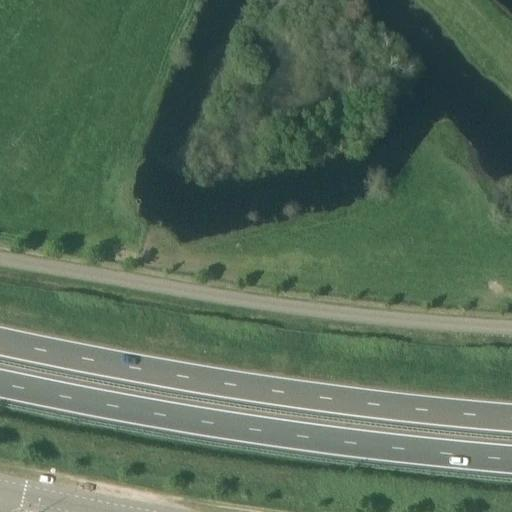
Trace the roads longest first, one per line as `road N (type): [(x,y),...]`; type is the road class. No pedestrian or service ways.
road 1 (trunk): [(511,419),(364,406),(0,342)]
road 2 (trunk): [(0,384),(203,423),(511,460)]
road 3 (unclassified): [(0,260),(112,282),(511,319)]
